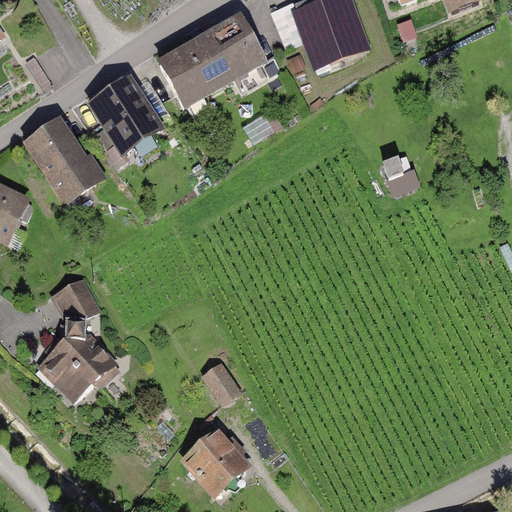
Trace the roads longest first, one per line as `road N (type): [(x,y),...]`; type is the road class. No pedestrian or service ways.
road 1 (residential): [(511,470),(420,511),(49,511),(0,459)]
road 2 (residential): [(218,0),(0,141)]
